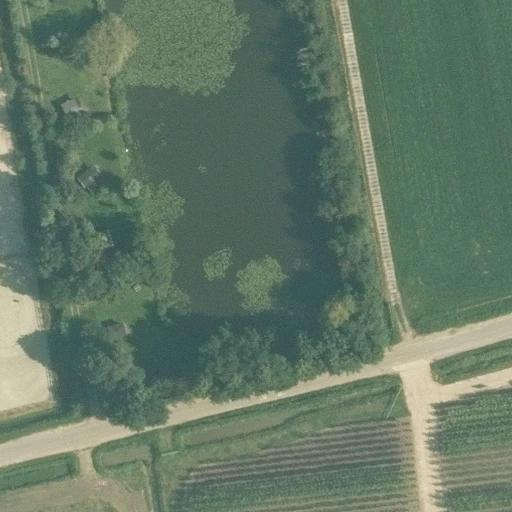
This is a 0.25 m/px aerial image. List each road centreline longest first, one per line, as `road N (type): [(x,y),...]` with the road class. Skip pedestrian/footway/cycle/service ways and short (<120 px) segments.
road 1 (unclassified): [(0,451),(511,325)]
road 2 (unknown): [(406,351),(341,0)]
road 3 (track): [(406,351),(422,399),(435,511)]
